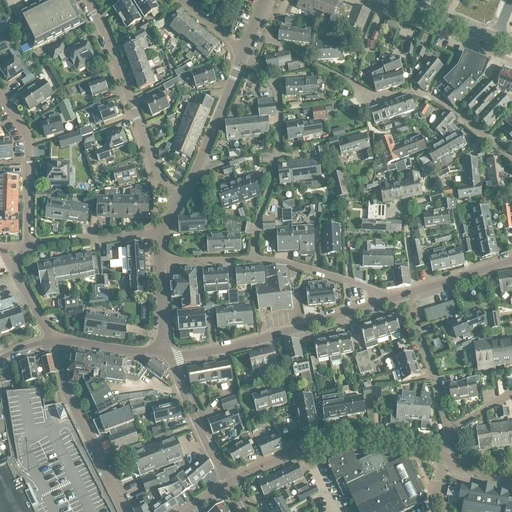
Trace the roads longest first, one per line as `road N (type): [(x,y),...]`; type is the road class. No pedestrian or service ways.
road 1 (residential): [(179,200),(152,166),(85,0)]
road 2 (residential): [(254,259),(280,103),(273,81),(242,54)]
road 3 (residential): [(381,301),(268,337),(170,356)]
road 4 (residential): [(511,161),(431,98),(373,96),(343,79)]
road 5 (residential): [(55,340),(63,389),(123,511)]
road 6 (residential): [(31,247),(29,144),(0,94)]
road 7 (residential): [(179,200),(242,54)]
road 8 (residential): [(287,455),(349,438),(438,452)]
road 9 (residential): [(448,431),(400,295)]
road 10 (residential): [(230,481),(192,416),(170,356)]
road 11 (residential): [(254,259),(347,280),(381,301)]
road 12 (residential): [(31,247),(161,236)]
